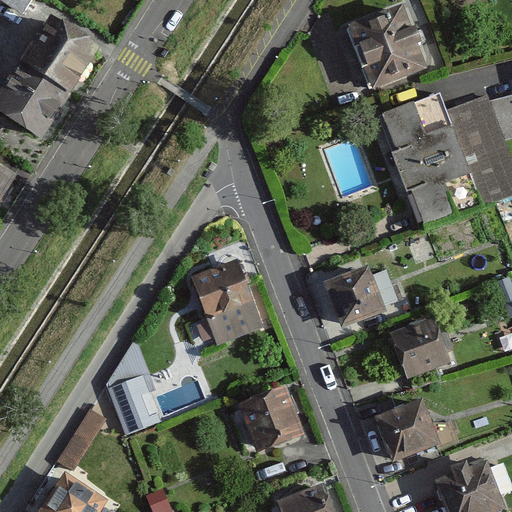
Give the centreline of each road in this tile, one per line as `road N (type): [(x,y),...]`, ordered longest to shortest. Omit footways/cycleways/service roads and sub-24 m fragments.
road 1 (residential): [(300,0),(222,120),(284,284),(282,297),(371,511)]
road 2 (residential): [(0,261),(169,0)]
